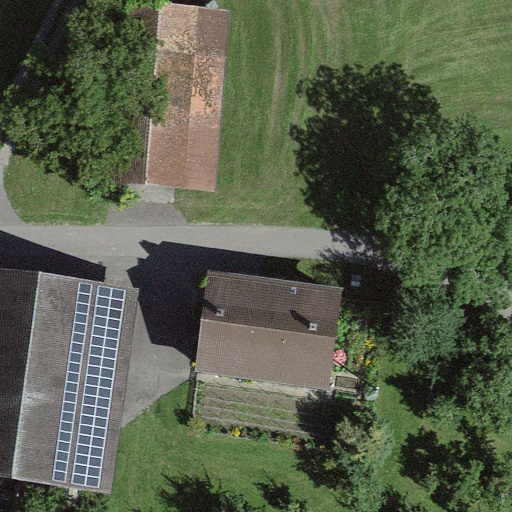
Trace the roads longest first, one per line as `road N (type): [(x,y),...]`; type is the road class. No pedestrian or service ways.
road 1 (unclassified): [(0,240),(236,246),(413,267),(511,307)]
road 2 (track): [(0,152),(74,0)]
